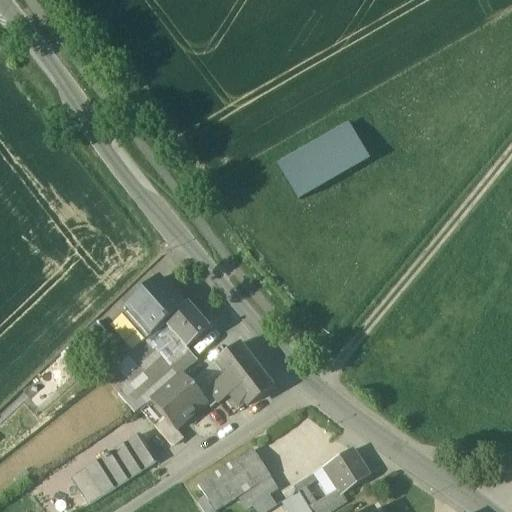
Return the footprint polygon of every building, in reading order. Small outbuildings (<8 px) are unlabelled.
[(368,162),(348,128),(279,168),(299,203),(368,162)] [(182,310),(157,281),(126,308),(128,311),(144,329),(151,337),(152,338),(165,326),(164,326),(182,310)] [(209,331),(187,306),(182,310),(164,326),(165,326),(173,336),(180,343),(187,351),(209,331)] [(128,311),(114,325),(128,341),(123,346),(128,352),(146,337),(141,332),(144,329),(128,311)] [(97,323),(74,345),(83,355),(106,333),(97,323)] [(165,326),(152,338),(151,337),(147,341),(170,366),(187,351),(180,343),(176,347),(169,339),(173,336),(165,326)] [(180,343),(173,336),(169,339),(176,347),(180,343)] [(147,341),(103,380),(134,414),(146,406),(179,377),(170,366),(147,341)] [(239,346),(215,365),(226,380),(209,393),(218,404),(218,405),(235,392),(247,407),(273,390),(239,346)] [(187,351),(170,366),(179,377),(197,362),(187,351)] [(215,365),(190,385),(207,405),(206,405),(210,410),(218,404),(209,393),(226,380),(215,365)] [(183,377),(151,404),(165,421),(175,432),(176,432),(206,405),(207,405),(190,385),(183,377)] [(165,421),(151,404),(141,412),(155,429),(165,421)] [(271,438),(298,420),(293,412),(266,430),(271,438)] [(175,432),(165,421),(155,429),(172,448),(182,439),(176,432),(175,432)] [(139,436),(72,480),(89,507),(157,464),(139,436)] [(350,451),(328,466),(346,494),(368,479),(350,451)] [(253,452),(198,487),(206,499),(198,504),(203,511),(218,511),(239,499),(270,479),(253,452)] [(328,466),(295,488),(298,493),(282,503),(287,511),(331,511),(346,503),(342,496),(346,494),(328,466)] [(270,479),(239,499),(246,511),(278,491),(270,479)]
